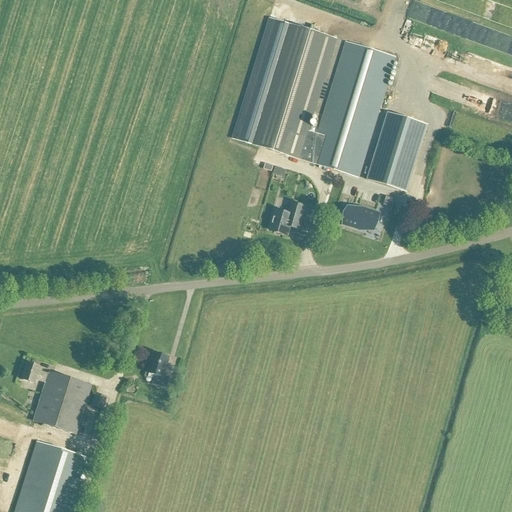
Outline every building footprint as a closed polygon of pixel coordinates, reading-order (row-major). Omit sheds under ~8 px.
[(358,178),(395,58),(347,44),(319,137),(307,133),(336,40),(296,28),(259,148),(358,178)] [(441,58),(444,49),(426,42),(423,51),(441,58)] [(377,153),(368,181),(406,193),(415,165),(377,153)] [(275,166),(273,173),(284,177),(286,170),(275,166)] [(356,207),(356,205),(369,209),(376,186),(353,179),(350,189),(349,188),(349,190),(341,188),(337,201),(356,207)] [(372,211),(388,213),(389,203),(374,201),(372,211)] [(293,227),(299,229),(305,208),(293,204),(290,213),(286,212),(285,214),(276,212),(275,218),(273,217),(270,225),(272,226),(271,232),(287,236),(290,228),(292,229),(293,227)] [(375,231),(380,216),(362,210),(361,212),(348,208),(343,225),(360,230),(361,227),(375,231)] [(166,390),(169,379),(163,376),(168,359),(154,355),(147,375),(155,377),(152,385),(166,390)] [(45,384),(47,376),(38,373),(39,368),(26,364),(21,381),(34,385),(35,381),(45,384)] [(47,376),(45,384),(32,423),(75,436),(91,387),(48,373),(47,376)] [(103,410),(106,399),(95,395),(91,407),(103,410)] [(68,511),(78,480),(85,459),(37,444),(15,511),(68,511)]
